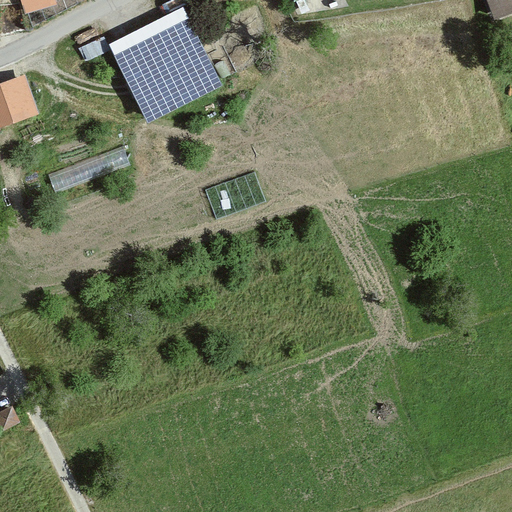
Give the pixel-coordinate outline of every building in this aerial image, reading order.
[(22,0),(26,11),(58,1),(57,0),(22,0)] [(511,0),(492,0),(497,13),(511,7),(511,0)] [(182,9),(113,43),(151,117),(219,84),(182,9)] [(25,76),(0,84),(0,124),(37,112),(25,76)] [(13,405),(0,410),(0,426),(2,431),(21,423),(13,405)]
